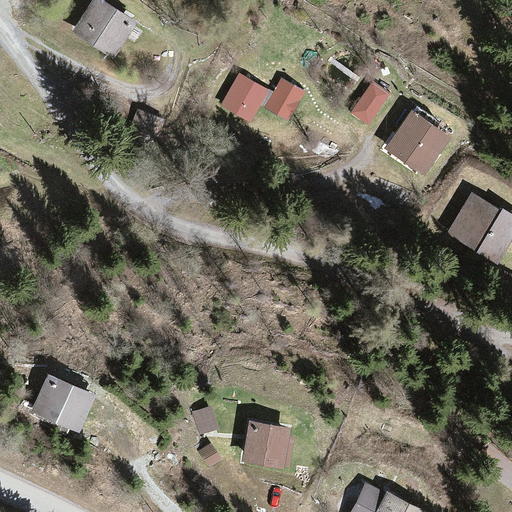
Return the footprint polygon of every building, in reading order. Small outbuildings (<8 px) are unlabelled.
[(134,24),(97,0),(95,0),(76,29),(114,55),(134,24)] [(266,91),(240,76),(223,105),(249,120),(266,91)] [(303,92),(283,81),(267,107),(287,118),(303,92)] [(387,95),(372,84),(353,111),(368,122),(387,95)] [(448,137),(412,113),(389,147),(425,171),(448,137)] [(511,232),(511,216),(474,194),(452,232),(497,258),(511,232)] [(93,396),(48,376),(33,411),(78,430),(93,396)] [(289,428),(251,422),(245,459),(284,465),(289,428)] [(417,511),(360,486),(348,511),(417,511)]
